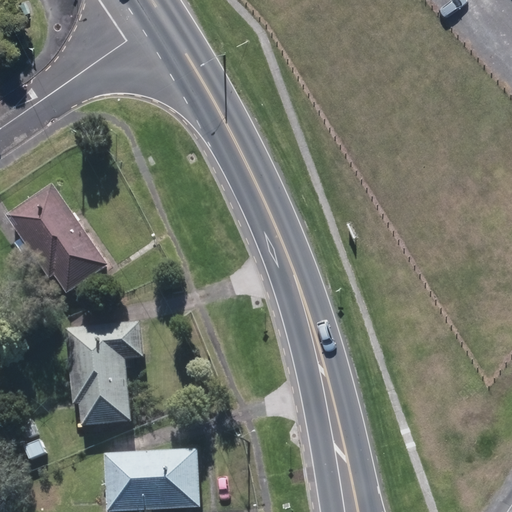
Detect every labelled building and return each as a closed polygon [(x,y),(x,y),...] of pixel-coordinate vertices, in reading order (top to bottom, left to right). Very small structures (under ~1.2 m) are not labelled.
[(481,138),(511,111),(511,88),(470,39),(428,74),(481,138)] [(511,111),(481,138),(511,173),(511,111)] [(9,220),(64,301),(111,269),(55,188),(9,220)] [(83,407),(85,429),(134,424),(128,363),(146,361),(142,326),(68,333),(75,408),(83,407)] [(23,427),(30,441),(40,436),(33,422),(23,427)] [(25,449),(31,463),(48,455),(42,442),(25,449)] [(107,458),(109,511),(184,511),(202,511),(200,454),(107,458)]
